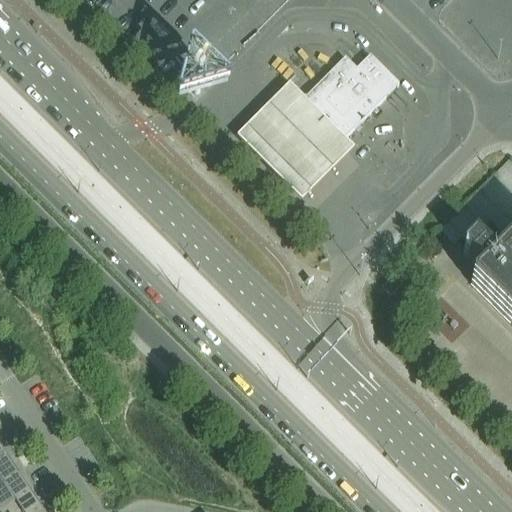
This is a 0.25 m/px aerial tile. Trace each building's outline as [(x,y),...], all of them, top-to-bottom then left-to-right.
[(354,152),(344,142),(398,88),(369,60),(356,73),(344,62),(304,103),(288,87),(259,116),(235,141),(300,206),(324,182),(354,152)] [(511,245),(493,264),(473,244),(461,256),(481,276),(470,287),(511,329),(511,245)] [(381,289),(390,298),(401,286),(393,278),(381,289)] [(6,463),(5,464),(0,466),(0,491),(16,481),(10,472),(7,462),(6,462),(6,463)] [(0,511),(4,511),(27,498),(22,489),(18,479),(17,479),(17,480),(16,481),(0,491),(0,511)] [(29,497),(27,498),(4,511),(36,511),(33,506),(30,496),(28,496),(29,497)]
